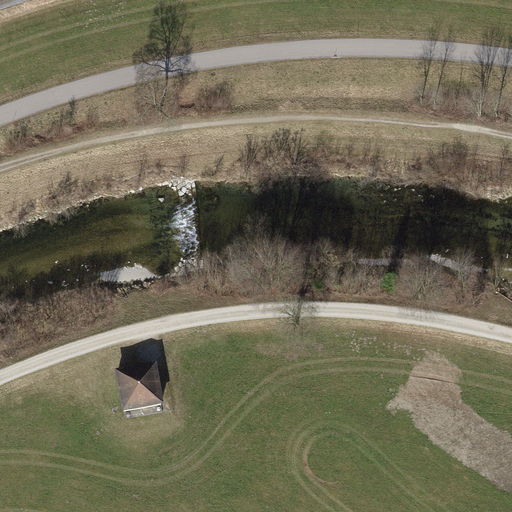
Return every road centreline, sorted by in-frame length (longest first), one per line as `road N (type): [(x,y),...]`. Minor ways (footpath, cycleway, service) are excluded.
road 1 (track): [(511,336),(438,321),(284,309),(158,325),(0,380)]
road 2 (track): [(0,115),(116,78),(257,53),(388,47),(511,58)]
